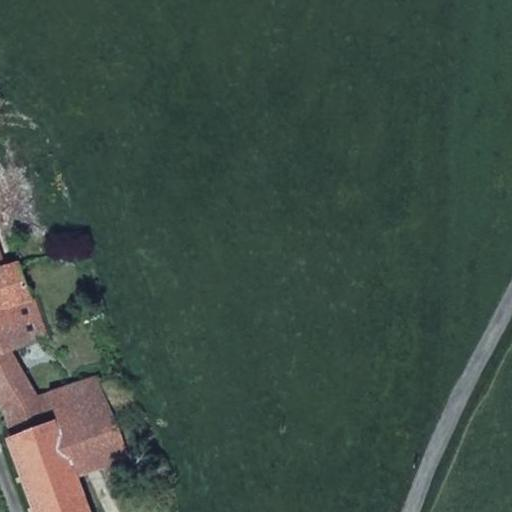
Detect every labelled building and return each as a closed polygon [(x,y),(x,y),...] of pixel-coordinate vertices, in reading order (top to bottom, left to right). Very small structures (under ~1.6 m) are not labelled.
[(0,308),(26,299),(12,256),(0,259),(0,308)] [(45,335),(32,297),(26,299),(0,308),(0,350),(7,348),(45,335)] [(122,453),(92,375),(35,397),(7,348),(0,350),(0,430),(45,414),(68,475),(96,464),(122,453)] [(82,511),(68,475),(45,414),(0,430),(0,449),(23,511),(82,511)] [(128,468),(122,453),(96,464),(102,477),(128,468)]
